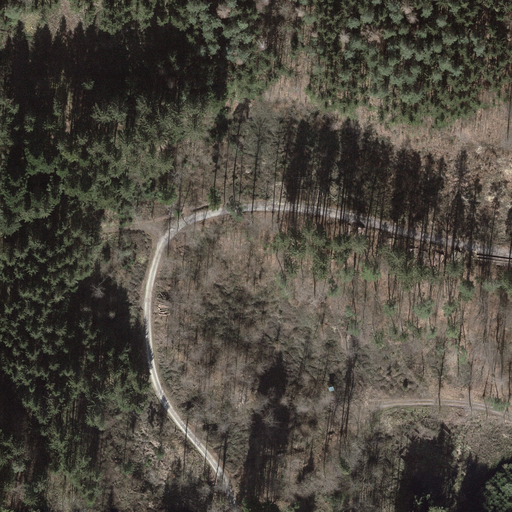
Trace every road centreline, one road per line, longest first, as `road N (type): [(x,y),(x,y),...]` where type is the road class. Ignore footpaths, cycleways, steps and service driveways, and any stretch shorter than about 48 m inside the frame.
road 1 (track): [(237,511),(216,465),(160,394),(150,358),(147,282),(172,235),(194,215),(289,207),(511,251)]
road 2 (track): [(511,416),(446,403),(350,411)]
